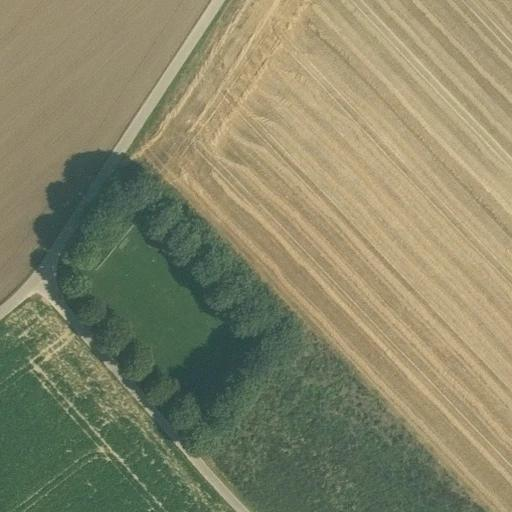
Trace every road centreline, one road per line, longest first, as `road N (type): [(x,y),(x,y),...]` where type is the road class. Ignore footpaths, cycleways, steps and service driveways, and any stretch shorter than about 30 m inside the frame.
road 1 (track): [(218,0),(36,285)]
road 2 (track): [(36,285),(249,511)]
